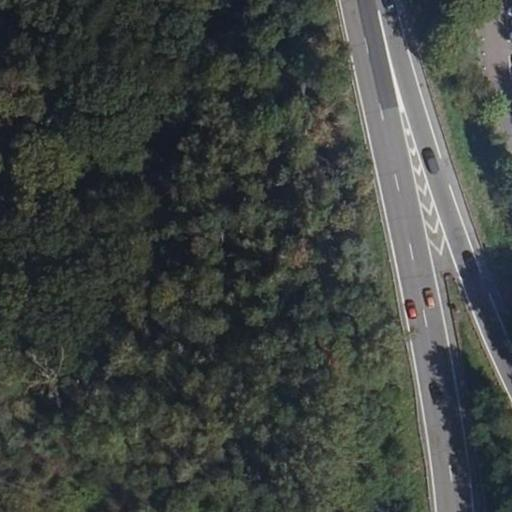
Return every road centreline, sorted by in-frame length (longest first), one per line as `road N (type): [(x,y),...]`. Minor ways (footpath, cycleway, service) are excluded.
road 1 (motorway): [(454,511),(439,394),(358,0)]
road 2 (motorway): [(511,374),(371,0)]
